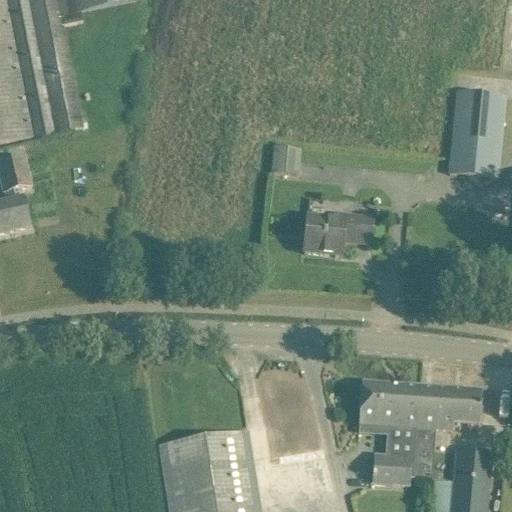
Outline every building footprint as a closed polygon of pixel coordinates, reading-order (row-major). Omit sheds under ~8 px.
[(0,0),(0,146),(55,135),(83,130),(62,28),(82,24),(80,16),(139,3),(138,0),(0,0)] [(497,182),(499,162),(505,100),(457,95),(449,177),(497,182)] [(0,161),(0,163),(20,159),(17,145),(0,149),(0,161)] [(298,178),(301,152),(274,149),(271,176),(298,178)] [(0,237),(29,231),(21,193),(33,190),(26,158),(0,164),(0,191),(1,197),(8,195),(10,205),(0,207),(0,237)] [(307,220),(304,256),(341,260),(343,245),(370,248),(373,222),(339,218),(338,223),(307,220)] [(419,432),(422,391),(362,387),(359,428),(419,432)] [(422,391),(419,432),(452,434),(452,427),(479,429),(481,395),(422,391)] [(261,511),(249,434),(159,448),(168,511),(261,511)] [(486,511),(492,458),(454,454),(451,484),(433,483),(431,500),(450,501),(448,511),(486,511)] [(412,460),(374,457),(372,487),(409,490),(412,460)]
